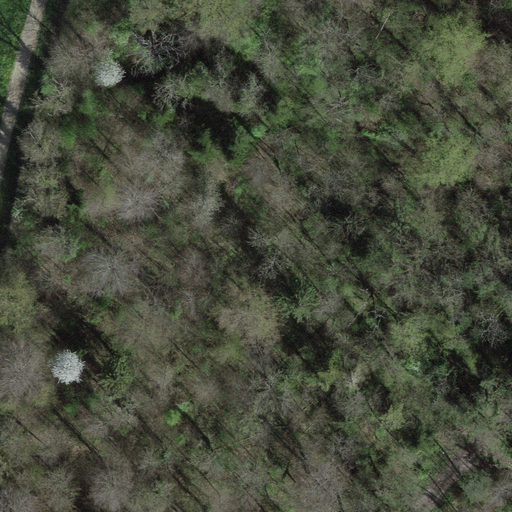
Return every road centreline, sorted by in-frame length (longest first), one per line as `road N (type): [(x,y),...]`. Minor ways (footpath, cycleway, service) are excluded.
road 1 (track): [(38,0),(0,146)]
road 2 (track): [(511,416),(416,511)]
